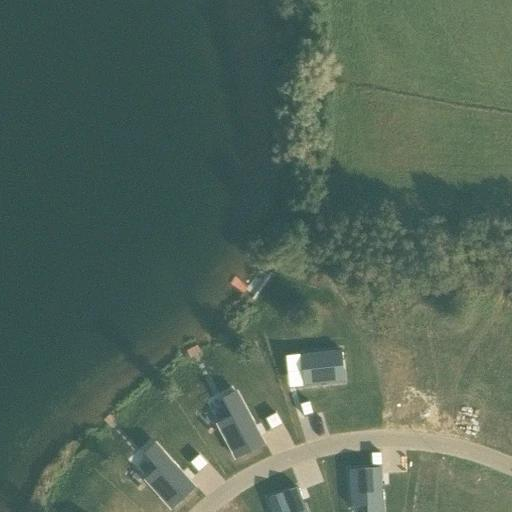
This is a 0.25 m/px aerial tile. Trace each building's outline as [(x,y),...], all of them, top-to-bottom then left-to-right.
[(299,354),(302,386),(344,382),(341,350),(299,354)] [(372,394),(402,394),(401,372),(372,371),(372,394)] [(263,443),(236,392),(223,399),(232,417),(217,424),(235,458),(263,443)] [(303,416),(312,413),(309,402),(300,404),(303,416)] [(281,424),(276,413),(265,419),(271,429),(281,424)] [(194,487),(155,444),(144,454),(157,469),(145,480),(170,508),(194,487)] [(380,453),(371,453),(372,465),(381,465),(380,453)] [(207,463),(199,455),(190,462),(198,471),(207,463)]
